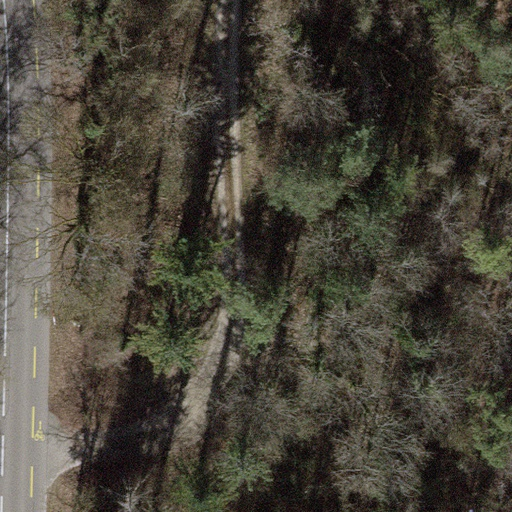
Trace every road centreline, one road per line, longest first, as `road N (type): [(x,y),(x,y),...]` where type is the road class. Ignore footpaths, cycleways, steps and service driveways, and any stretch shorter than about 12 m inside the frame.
road 1 (track): [(134,511),(199,344),(234,0)]
road 2 (tertiary): [(6,511),(6,0)]
